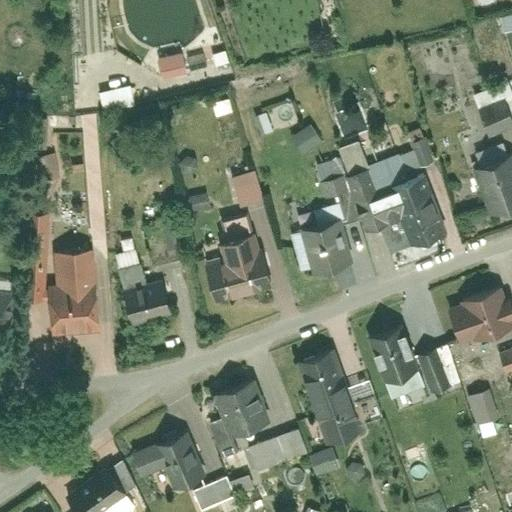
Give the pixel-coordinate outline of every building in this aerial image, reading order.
[(160,54),(164,75),(190,70),(186,49),(160,54)] [(106,107),(138,102),(134,80),(102,85),(106,107)] [(479,106),(489,133),(511,124),(511,105),(508,95),(479,106)] [(291,132),(304,150),(324,136),(312,118),(291,132)] [(414,144),(420,160),(438,153),(429,129),(411,136),(414,144)] [(371,163),(379,184),(423,168),(420,160),(414,144),(370,160),(371,163)] [(511,146),(473,162),(491,208),(511,199),(511,146)] [(366,225),(379,220),(367,189),(379,184),(371,163),(346,173),(351,186),(361,213),(366,225)] [(232,171),(240,200),(264,193),(256,164),(232,171)] [(379,220),(390,246),(448,224),(425,166),(423,168),(379,184),(367,189),(379,220)] [(339,190),(351,186),(346,173),(344,167),(320,177),(327,195),(339,190)] [(349,217),(361,213),(351,186),(339,190),(349,217)] [(192,210),(212,205),(207,187),(187,193),(192,210)] [(47,207),(30,207),(28,297),(44,297),(47,207)] [(144,219),(157,267),(184,260),(170,212),(144,219)] [(299,225),(311,267),(353,255),(341,213),(299,225)] [(204,260),(215,297),(272,281),(256,225),(218,236),(223,255),(204,260)] [(126,286),(149,280),(139,243),(116,250),(126,286)] [(48,283),(53,331),(100,327),(92,245),(55,249),(58,282),(48,283)] [(126,286),(135,322),(173,312),(164,276),(149,280),(126,286)] [(449,299),(464,339),(511,320),(511,310),(501,280),(449,299)] [(368,330),(386,375),(420,361),(402,317),(368,330)] [(437,342),(419,349),(432,386),(451,379),(437,342)] [(298,357),(328,437),(365,423),(335,343),(298,357)] [(511,343),(500,347),(506,367),(511,365),(511,343)] [(214,388),(229,429),(270,413),(255,373),(214,388)] [(493,384),(470,391),(479,419),(502,412),(493,384)] [(299,425),(249,441),(256,462),(306,445),(299,425)] [(206,470),(188,426),(133,448),(143,471),(165,463),(173,483),(206,470)] [(336,442),(316,450),(323,467),(342,459),(336,442)] [(123,456),(110,464),(126,487),(136,481),(123,456)] [(110,464),(66,494),(78,511),(97,511),(99,511),(129,491),(126,487),(110,464)] [(228,471),(193,486),(201,505),(236,490),(228,471)] [(239,478),(243,490),(262,484),(258,472),(239,478)] [(449,511),(474,511),(471,503),(449,511)]
